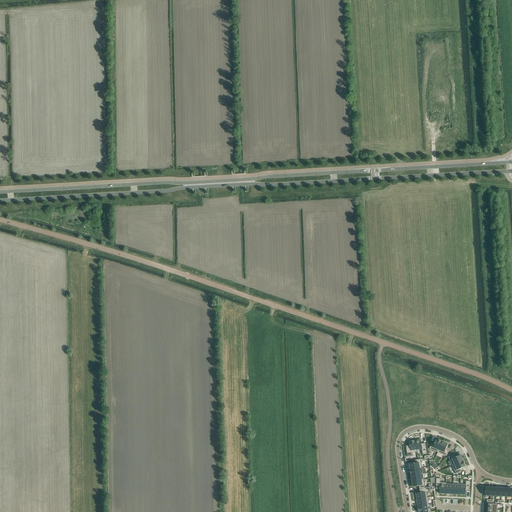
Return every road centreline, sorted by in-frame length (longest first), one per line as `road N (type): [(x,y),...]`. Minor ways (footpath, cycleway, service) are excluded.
road 1 (tertiary): [(0,200),(334,181)]
road 2 (tertiary): [(333,172),(0,192)]
road 3 (tertiary): [(511,162),(333,172)]
road 4 (tertiary): [(334,181),(511,171)]
road 5 (residential): [(480,469),(452,434),(405,431),(397,450),(406,511)]
